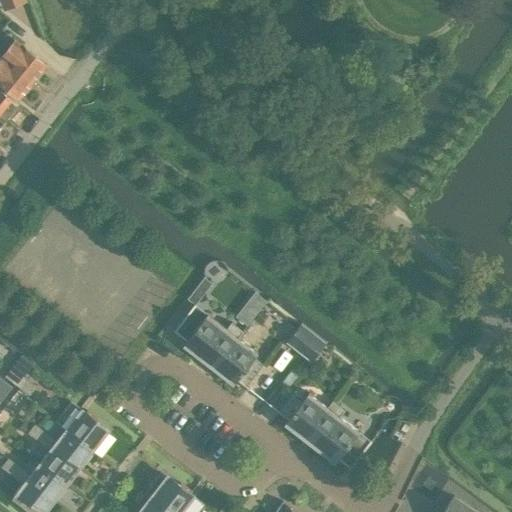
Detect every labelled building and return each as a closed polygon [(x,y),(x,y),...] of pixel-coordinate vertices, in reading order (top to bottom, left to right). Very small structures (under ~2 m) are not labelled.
[(7,34),(0,42),(0,53),(2,55),(33,80),(46,64),(7,34)] [(2,55),(0,56),(0,82),(19,98),(33,80),(2,55)] [(0,116),(4,120),(17,104),(0,89),(0,116)] [(204,276),(187,298),(194,303),(195,304),(212,282),(211,281),(209,280),(208,279),(207,278),(205,277),(204,276)] [(255,291),(236,315),(248,324),(267,300),(255,291)] [(238,337),(238,338),(243,331),(231,322),(226,328),(194,303),(174,330),(217,364),(238,337)] [(261,310),(254,318),(261,323),(267,315),(261,310)] [(298,352),(306,342),(314,333),(300,322),(285,342),(298,352)] [(310,362),(326,342),(314,333),(306,342),(298,352),(310,362)] [(247,386),(260,369),(263,364),(254,357),(257,352),(238,338),(218,364),(223,369),(220,373),(233,384),(236,379),(248,388),(249,387),(247,386)] [(17,384),(24,376),(12,367),(6,375),(17,384)] [(24,376),(17,384),(29,394),(36,385),(24,376)] [(295,389),(278,410),(276,408),(275,409),(287,419),(284,423),(297,433),(300,429),(307,434),(328,407),(327,406),(308,392),(304,396),(295,389)] [(328,407),(307,434),(350,467),(371,441),(339,416),(344,410),(332,400),(327,406),(328,407)] [(70,401),(55,420),(65,428),(65,427),(93,450),(98,453),(112,435),(95,421),(97,418),(86,409),(84,412),(70,401)] [(24,422),(19,428),(27,434),(28,432),(31,428),(24,422)] [(40,434),(43,430),(34,424),(31,428),(28,432),(41,442),(44,438),(40,434)] [(44,438),(41,442),(49,448),(52,444),(81,466),(93,450),(65,427),(65,428),(55,440),(43,430),(40,434),(44,438)] [(39,461),(67,483),(81,466),(52,444),(49,448),(39,461)] [(13,468),(16,464),(8,458),(2,466),(14,476),(18,472),(13,468)] [(67,483),(39,461),(29,474),(16,464),(13,468),(18,472),(14,476),(23,482),(26,478),(54,500),(67,483)] [(177,485),(160,472),(146,490),(174,511),(194,511),(196,509),(184,500),(191,490),(180,482),(177,485)] [(26,478),(23,482),(12,496),(13,497),(9,502),(22,511),(26,507),(33,511),(44,511),(54,500),(26,478)] [(174,511),(146,490),(133,507),(138,510),(140,511),(174,511)] [(441,511),(477,511),(452,495),(441,511)] [(298,511),(282,501),(274,511),(298,511)]
